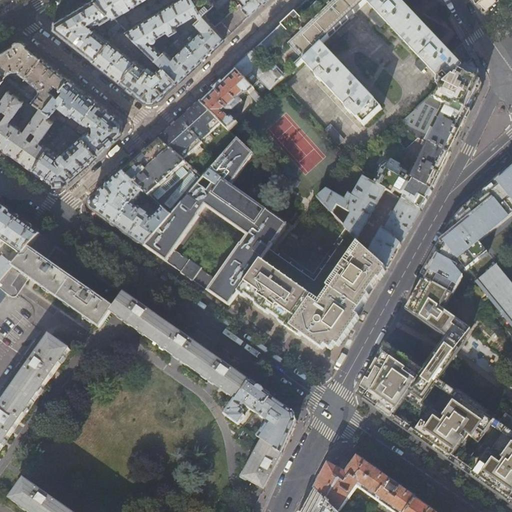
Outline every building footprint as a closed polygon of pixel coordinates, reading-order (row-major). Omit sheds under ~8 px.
[(112,37),(121,25),(95,0),(90,0),(74,10),(54,22),(54,29),(77,48),(93,61),(109,41),(92,27),(100,22),(101,24),(104,23),(111,30),(109,32),(109,35),(112,37)] [(175,28),(195,16),(198,20),(203,16),(193,0),(95,0),(121,25),(139,43),(145,49),(153,56),(156,60),(165,52),(166,50),(168,49),(165,46),(160,51),(151,42),(152,41),(153,42),(154,42),(155,42),(156,42),(157,41),(158,40),(158,39),(158,38),(167,32),(170,35),(175,42),(180,37),(175,28)] [(237,27),(250,15),(262,3),(259,0),(193,0),(203,16),(213,6),(217,10),(226,2),(223,0),(240,0),(245,4),(244,5),(242,3),(240,5),(237,2),(236,4),(237,6),(235,4),(233,4),(215,21),(208,13),(204,17),(225,38),(237,27)] [(463,44),(450,56),(439,43),(411,13),(398,0),(368,0),(366,2),(379,15),(376,17),(383,24),(385,22),(419,59),(417,61),(424,68),(426,66),(441,82),(436,86),(439,89),(472,60),(463,44)] [(198,20),(195,24),(202,31),(194,38),(191,35),(184,41),(202,60),(214,49),(225,38),(204,17),(203,16),(198,20)] [(194,29),(191,26),(180,37),(182,39),(194,29)] [(180,52),(172,59),(165,52),(156,60),(163,66),(179,82),(190,71),(202,60),(184,41),(182,39),(180,37),(175,42),(168,49),(166,50),(168,53),(175,46),(180,52)] [(127,50),(125,53),(123,51),(125,48),(122,46),(120,49),(111,42),(113,39),(111,38),(109,41),(93,61),(107,71),(120,81),(135,62),(127,55),(129,52),(127,50)] [(142,53),(145,49),(139,43),(135,47),(142,53)] [(24,44),(17,44),(5,51),(0,53),(0,78),(2,80),(6,74),(12,71),(17,71),(19,72),(18,73),(25,79),(25,78),(42,58),(33,51),(24,44)] [(362,126),(381,110),(321,44),(302,61),(315,75),(314,76),(315,77),(319,81),(319,80),(346,109),(345,110),(349,114),(350,113),(362,126)] [(149,60),(153,56),(145,49),(142,53),(141,54),(149,60)] [(253,54),(244,62),(235,70),(262,99),(280,82),(253,54)] [(55,68),(42,58),(25,78),(38,88),(39,92),(34,98),(31,96),(29,99),(44,109),(68,79),(55,68)] [(163,66),(154,73),(137,59),(135,62),(120,81),(132,92),(145,101),(157,100),(179,82),(163,66)] [(476,67),(472,60),(439,89),(402,122),(416,138),(406,147),(393,158),(410,177),(432,191),(441,172),(452,148),(463,126),(476,99),(477,96),(479,92),(479,86),(479,79),(478,72),(476,67)] [(236,122),(232,117),(228,117),(223,112),(225,110),(226,111),(231,111),(241,102),(239,99),(243,95),(248,94),(248,95),(256,104),(262,99),(235,70),(217,87),(200,103),(228,131),(236,122)] [(18,87),(19,86),(9,79),(6,82),(16,89),(18,87)] [(81,120),(96,101),(83,91),(68,79),(44,109),(52,114),(57,108),(59,109),(61,107),(72,116),(73,115),(81,121),(81,120)] [(0,84),(0,145),(13,154),(33,168),(64,123),(64,122),(59,119),(52,114),(44,109),(29,99),(28,98),(16,90),(16,89),(6,82),(3,80),(0,84)] [(28,98),(30,96),(18,87),(16,89),(16,90),(28,98)] [(122,133),(121,121),(109,111),(96,101),(81,120),(87,125),(88,125),(90,123),(93,126),(94,130),(91,132),(89,131),(88,131),(82,136),(98,155),(110,144),(122,133)] [(204,178),(237,140),(228,131),(200,103),(180,121),(159,140),(204,178)] [(64,135),(70,127),(64,123),(33,168),(43,175),(54,183),(67,183),(98,155),(82,136),(80,134),(75,130),(65,140),(70,146),(60,155),(52,149),(57,141),(58,142),(63,135),(64,135)] [(402,137),(395,128),(353,165),(363,175),(374,186),(385,192),(400,200),(420,211),(427,199),(432,191),(410,177),(393,158),(406,147),(399,140),(402,137)] [(204,178),(159,140),(144,154),(123,173),(143,191),(154,201),(171,216),(199,185),(204,178)] [(185,276),(217,298),(229,306),(240,292),(269,250),(286,225),(231,186),(252,156),(237,140),(204,178),(211,184),(207,190),(199,185),(171,216),(145,248),(157,256),(185,276)] [(122,215),(129,205),(133,205),(143,191),(123,173),(90,202),(89,209),(102,218),(109,223),(116,228),(123,217),(122,215)] [(449,229),(445,237),(431,261),(424,275),(425,276),(424,279),(450,294),(461,275),(487,253),(478,242),(511,214),(511,284),(496,265),(477,281),(511,324),(511,173),(487,194),(465,212),(468,216),(465,218),(464,217),(459,220),(458,219),(449,229)] [(385,192),(374,186),(363,175),(351,197),(347,195),(343,201),(326,190),(317,198),(332,214),(338,206),(351,214),(344,227),(348,232),(356,241),(385,192)] [(420,211),(400,200),(384,229),(381,227),(368,252),(386,268),(387,270),(398,251),(410,229),(420,211)] [(155,216),(151,217),(140,210),(141,208),(136,204),(133,205),(129,205),(122,215),(123,217),(116,228),(117,229),(128,236),(131,238),(145,248),(171,216),(154,201),(149,202),(155,207),(156,208),(157,208),(160,210),(155,216)] [(0,239),(22,255),(40,234),(15,217),(2,207),(0,206),(0,239)] [(106,226),(109,223),(102,218),(89,209),(89,214),(106,226)] [(125,241),(128,236),(117,229),(115,233),(125,241)] [(356,241),(348,232),(313,281),(269,250),(240,292),(262,309),(299,336),(301,333),(306,336),(318,344),(340,341),(346,337),(346,338),(353,325),(356,319),(353,317),(365,299),(381,275),(385,269),(386,268),(368,252),(364,248),(361,246),(356,241)] [(124,293),(40,234),(22,255),(17,261),(0,280),(0,302),(7,294),(11,297),(12,297),(13,297),(15,297),(16,296),(17,295),(29,279),(100,328),(111,312),(237,400),(250,381),(228,366),(213,356),(196,344),(174,329),(153,313),(134,300),(124,293)] [(0,280),(17,261),(7,252),(0,259),(0,280)] [(452,295),(450,294),(424,279),(423,281),(421,280),(419,283),(405,308),(459,346),(470,329),(443,311),(452,295)] [(0,407),(0,450),(70,350),(50,336),(0,407)] [(371,406),(386,416),(397,400),(401,404),(404,399),(417,408),(422,401),(415,396),(417,393),(426,399),(435,386),(432,385),(435,379),(385,344),(381,352),(364,382),(361,388),(364,401),(371,406)] [(261,389),(250,381),(237,400),(226,415),(239,424),(245,415),(247,411),(246,411),(249,407),(254,412),(261,403),(265,406),(271,397),(261,389)] [(432,409),(413,435),(444,457),(458,437),(463,440),(467,435),(479,443),(494,420),(458,395),(443,417),(432,409)] [(284,406),(271,397),(265,406),(261,403),(254,412),(262,417),(265,417),(266,416),(270,419),(257,437),(263,440),(283,454),(289,439),(296,424),(292,412),(284,406)] [(472,476),(503,498),(511,485),(511,433),(505,429),(472,476)] [(283,454),(263,440),(242,478),(264,489),(272,474),(283,454)] [(396,511),(405,511),(416,498),(401,488),(368,464),(357,457),(356,459),(346,471),(330,465),(328,464),(320,479),(314,489),(337,511),(357,484),(396,511)] [(11,500),(28,511),(70,511),(25,480),(11,500)] [(337,511),(314,489),(308,501),(313,503),(308,511),(337,511)] [(435,511),(416,498),(405,511),(435,511)] [(308,511),(313,503),(308,501),(302,511),(308,511)]
